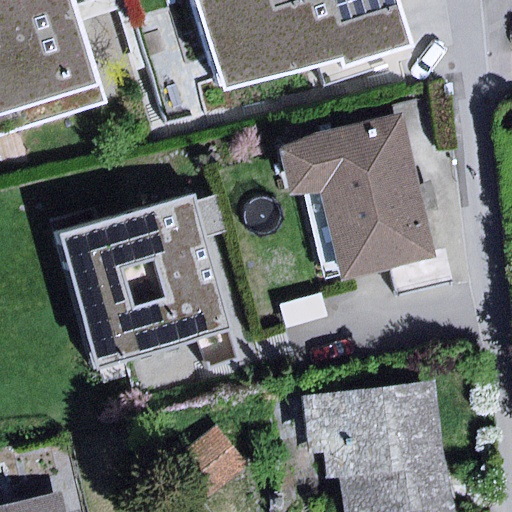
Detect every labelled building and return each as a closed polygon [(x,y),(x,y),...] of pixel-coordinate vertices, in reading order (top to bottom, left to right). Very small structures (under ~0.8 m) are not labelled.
[(0,0),(0,135),(109,101),(81,13),(76,0),(0,0)] [(417,48),(402,0),(192,0),(225,99),(341,62),(344,71),(417,48)] [(403,118),(279,147),(290,197),(323,189),(345,282),(436,261),(403,118)] [(220,195),(197,201),(207,238),(230,231),(220,195)] [(197,201),(67,236),(101,363),(231,328),(207,238),(197,201)] [(322,293),(280,305),(286,328),(328,316),(322,293)] [(438,384),(297,404),(304,448),(313,446),(314,454),(325,452),(329,476),(344,474),(349,511),(455,511),(447,448),(438,384)] [(218,429),(173,464),(203,503),(248,468),(218,429)] [(66,511),(62,492),(0,507),(0,511),(66,511)]
